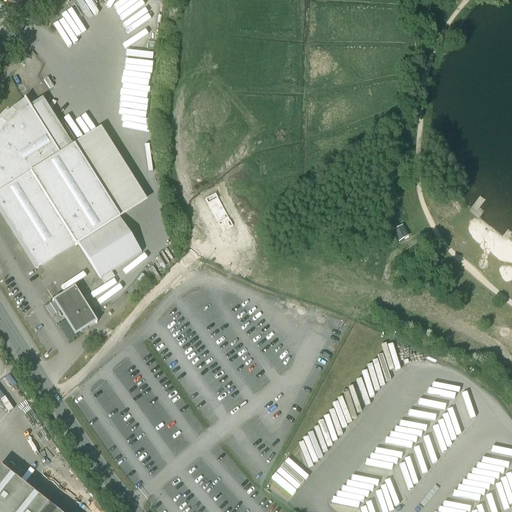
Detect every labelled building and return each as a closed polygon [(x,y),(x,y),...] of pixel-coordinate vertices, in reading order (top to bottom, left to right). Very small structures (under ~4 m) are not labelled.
[(74,146),(70,149),(42,103),(31,110),(25,99),(24,100),(28,106),(17,115),(7,125),(0,134),(0,208),(31,257),(68,234),(76,246),(78,245),(119,219),(74,146)] [(147,202),(100,129),(74,146),(119,219),(147,202)] [(119,219),(78,245),(100,280),(141,255),(119,219)] [(408,238),(402,227),(391,233),(398,244),(408,238)] [(76,246),(68,234),(31,257),(30,257),(38,270),(76,246)] [(78,294),(75,288),(52,302),(53,303),(55,301),(62,312),(59,314),(61,318),(64,316),(75,334),(88,326),(95,322),(96,324),(97,324),(91,315),(78,294)] [(0,511),(41,511),(46,505),(0,468),(0,511)]
